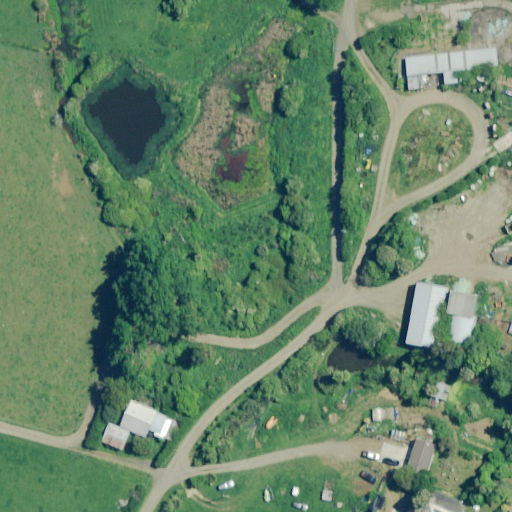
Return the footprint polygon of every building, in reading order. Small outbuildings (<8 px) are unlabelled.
[(498,67),(496,47),(405,56),(407,77),(443,73),(444,85),(458,83),(457,71),(498,67)] [(511,146),(511,135),(495,146),(500,155),(511,146)] [(416,283),(406,343),(439,348),(449,289),(416,283)] [(454,313),(449,340),(476,345),(481,318),(476,317),(481,290),(451,284),(446,311),(454,313)] [(511,301),(511,294),(504,290),(499,300),(510,306),(511,301)] [(109,422),(100,443),(122,452),(130,432),(146,439),(149,430),(155,432),(154,436),(166,441),(174,420),(156,413),(157,410),(131,399),(120,427),(109,422)] [(436,445),(416,439),(405,473),(425,479),(436,445)] [(448,511),(426,502),(421,511),(408,511),(407,511),(448,511)]
